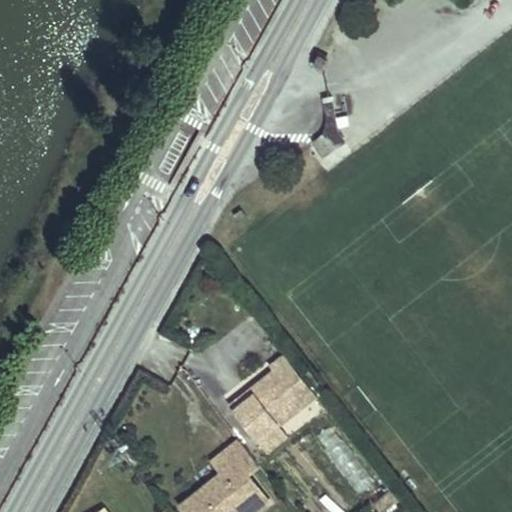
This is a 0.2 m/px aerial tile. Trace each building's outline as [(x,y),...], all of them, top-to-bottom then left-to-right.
[(344,145),(336,132),(313,146),(322,159),(344,145)] [(255,401),(235,417),(259,447),(279,431),(316,401),(285,362),(271,373),(275,377),(251,397),(255,401)] [(251,397),(231,412),(235,417),(255,401),(251,397)] [(279,431),(259,447),(268,458),(288,443),(279,431)] [(261,511),(274,502),(252,475),(264,466),(244,440),(218,461),(226,470),(228,473),(213,485),(217,490),(191,511),(192,511),(261,511)] [(326,511),(300,465),(284,474),(304,511),(326,511)] [(226,470),(185,503),(191,511),(217,490),(213,485),(228,473),(226,470)]
